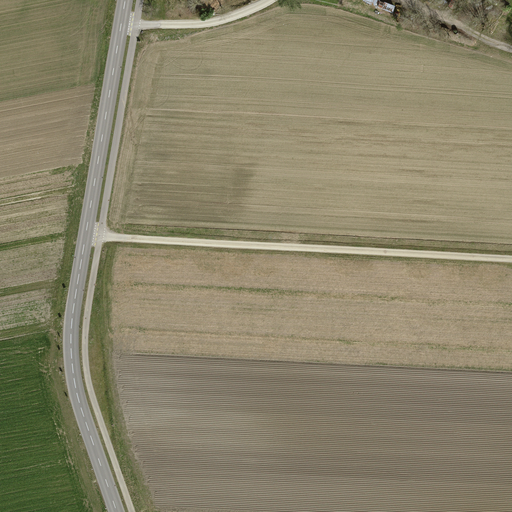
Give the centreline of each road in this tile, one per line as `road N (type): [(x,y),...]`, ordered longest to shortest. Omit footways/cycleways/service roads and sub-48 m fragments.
road 1 (tertiary): [(117,511),(76,390),(70,332),(126,0)]
road 2 (track): [(511,259),(86,233)]
